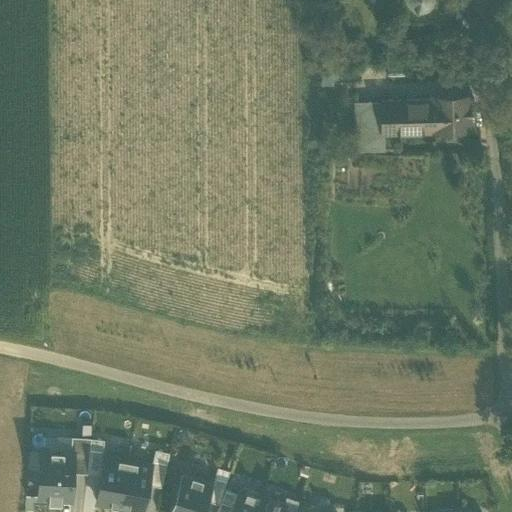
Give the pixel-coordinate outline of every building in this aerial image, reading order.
[(453,0),(380,0),(385,7),(393,16),(404,21),(416,23),(429,22),(440,17),(449,8),(453,0)] [(437,60),(437,74),(464,73),(464,59),(437,60)] [(333,63),(315,63),(315,83),(333,83),(333,63)] [(430,91),(430,97),(433,126),(475,123),(472,87),(430,91)] [(430,97),(399,100),(402,129),(433,126),(430,97)] [(386,130),(402,129),(399,100),(381,101),(384,130),(386,130)] [(369,122),(371,145),(387,144),(386,130),(384,130),(381,101),(368,102),(369,122)] [(354,103),(356,123),(369,122),(368,102),(354,103)] [(369,122),(356,123),(358,146),(371,145),(369,122)] [(74,448),(73,470),(86,471),(90,435),(71,434),(70,448),(74,448)] [(86,471),(100,472),(104,451),(102,451),(104,437),(90,435),(86,471)] [(155,446),(151,460),(147,481),(160,484),(168,449),(155,446)] [(40,447),(29,447),(28,466),(39,467),(40,447)] [(70,448),(40,447),(39,467),(37,495),(47,495),(47,500),(61,500),(61,496),(71,496),(73,470),(74,448),(70,448)] [(104,451),(100,472),(95,499),(119,503),(127,456),(104,451)] [(151,460),(127,456),(119,503),(142,508),(147,481),(151,460)] [(217,464),(213,478),(207,497),(219,501),(229,468),(217,464)] [(180,468),(167,511),(202,511),(207,497),(213,478),(180,468)] [(253,511),(261,492),(239,484),(236,492),(228,511),(253,511)] [(215,511),(228,511),(236,492),(225,488),(215,511)] [(283,500),(261,492),(253,511),(279,511),(284,501),(283,500)] [(286,493),(283,500),(284,501),(279,511),(292,511),(298,497),(286,493)]
